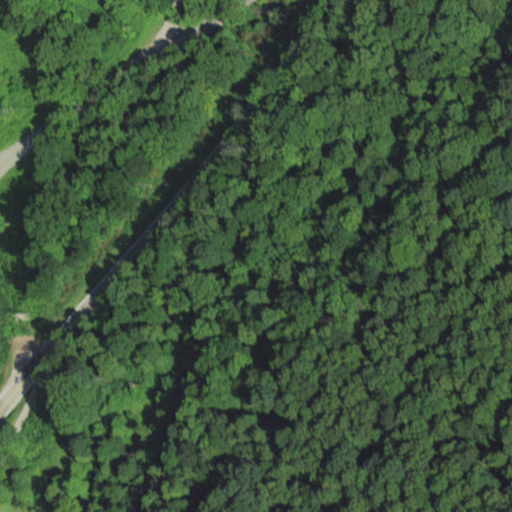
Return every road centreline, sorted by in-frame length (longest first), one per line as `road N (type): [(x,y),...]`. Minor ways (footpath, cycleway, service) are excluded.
road 1 (tertiary): [(303,0),(173,181),(71,284),(29,371),(0,408)]
road 2 (residential): [(202,0),(0,168)]
